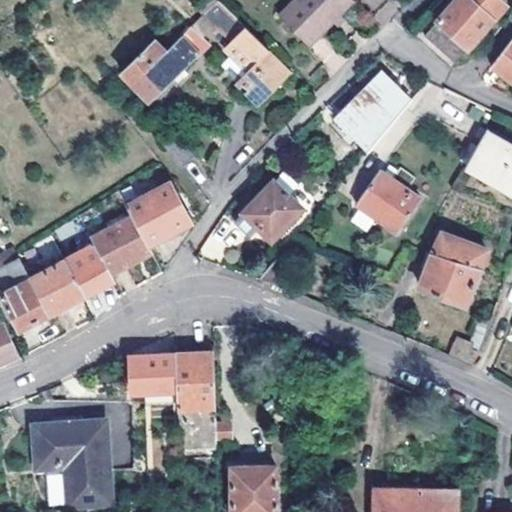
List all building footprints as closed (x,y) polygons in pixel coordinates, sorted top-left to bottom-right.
[(216,0),(192,0),(189,3),(223,37),(239,22),(216,0)] [(289,0),(275,15),(305,43),(329,17),(337,9),(346,0),(289,0)] [(449,63),(504,0),(503,0),(450,0),(418,37),(449,63)] [(341,12),(337,9),(329,17),(333,21),(341,12)] [(198,35),(201,32),(203,31),(191,19),(179,31),(161,48),(151,38),(120,68),(151,100),(207,44),(198,35)] [(242,25),(239,22),(223,37),(227,41),(242,25)] [(244,66),(264,46),(242,25),(227,41),(223,45),(230,52),(244,66)] [(210,41),(201,32),(198,35),(207,44),(210,41)] [(511,34),(490,63),(511,80),(511,34)] [(264,46),(244,66),(230,52),(220,63),(259,102),(290,71),(264,46)] [(409,99),(381,72),(336,117),(368,147),(409,99)] [(465,165),(511,191),(511,145),(485,130),(465,165)] [(164,146),(181,167),(195,157),(175,135),(164,146)] [(357,202),(398,228),(419,195),(404,185),(412,173),(399,165),(391,177),(379,169),(357,202)] [(261,221),(273,232),(303,202),(277,176),(238,216),(251,229),(261,221)] [(129,214),(146,243),(187,220),(164,182),(123,204),(129,214)] [(146,243),(129,214),(89,235),(92,241),(109,271),(132,258),(150,249),(146,243)] [(324,250),(289,239),(257,276),(290,290),(324,250)] [(447,239),(443,248),(436,246),(421,283),(471,303),(487,266),(476,260),(479,251),(447,239)] [(109,271),(92,241),(62,257),(63,260),(81,293),(94,286),(112,277),(109,271)] [(48,312),(30,278),(18,256),(0,266),(0,274),(8,290),(1,293),(19,328),(31,321),(48,312)] [(81,293),(63,260),(30,278),(48,312),(63,303),(81,293)] [(0,363),(19,356),(4,322),(0,323),(0,363)] [(471,362),(481,337),(454,327),(444,351),(471,362)] [(175,344),(175,351),(212,349),(212,343),(175,344)] [(175,351),(177,390),(181,450),(216,449),(216,436),(215,424),(212,349),(175,351)] [(177,390),(175,351),(154,352),(129,353),(131,392),(177,390)] [(49,387),(38,392),(41,398),(53,398),(49,387)] [(69,500),(111,498),(108,420),(37,423),(38,457),(67,457),(69,500)] [(230,423),(215,424),(216,436),(230,436),(230,423)] [(336,444),(350,444),(350,430),(336,430),(336,444)] [(230,511),(275,511),(275,464),(230,464),(230,511)] [(454,511),(455,488),(372,488),(372,511),(454,511)]
